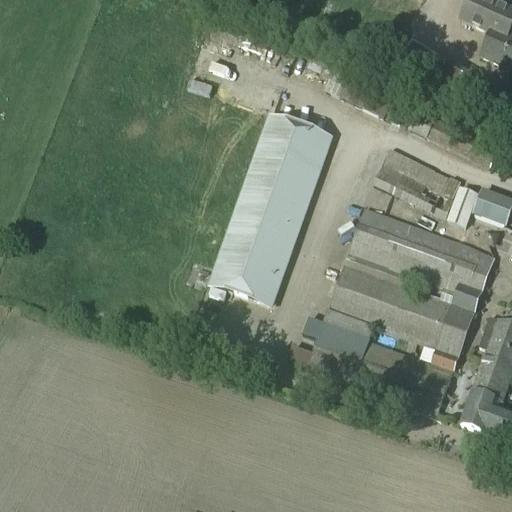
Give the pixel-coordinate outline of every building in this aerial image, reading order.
[(476,0),(469,0),(458,25),(471,31),(488,38),(478,61),(511,76),(511,40),(508,38),(511,28),(511,16),(504,12),(483,3),(476,0)] [(416,63),(422,51),(416,47),(414,46),(404,64),(412,69),(416,63)] [(430,55),(416,80),(471,113),(485,88),(430,55)] [(351,76),(338,101),(382,122),(394,97),(351,76)] [(397,99),(385,124),(404,132),(415,108),(397,99)] [(424,118),(415,137),(488,172),(498,152),(424,118)] [(269,120),(208,292),(273,317),(335,142),(269,120)] [(388,155),(372,189),(433,217),(449,184),(388,155)] [(480,198),(472,220),(505,232),(511,213),(511,205),(482,195),(480,198)] [(347,260),(343,270),(411,294),(414,284),(454,298),(465,302),(476,306),(477,307),(494,259),(362,215),(347,260)] [(322,330),(322,331),(367,347),(373,332),(440,356),(456,362),(457,362),(473,317),(462,313),(450,309),(411,294),(343,270),(327,315),(327,316),(322,330)] [(454,298),(450,309),(462,313),(473,317),(477,307),(476,306),(465,302),(454,298)] [(465,410),(459,430),(488,440),(511,448),(511,416),(501,412),(503,407),(500,406),(506,391),(509,382),(511,373),(511,331),(495,325),(488,323),(478,352),(485,354),(471,395),(468,403),(465,410)] [(292,353),(286,369),(306,376),(436,423),(451,378),(451,377),(434,371),(367,347),(322,331),(322,330),(307,325),(302,340),(317,345),(311,360),(292,353)] [(440,356),(434,371),(451,377),(456,362),(440,356)]
